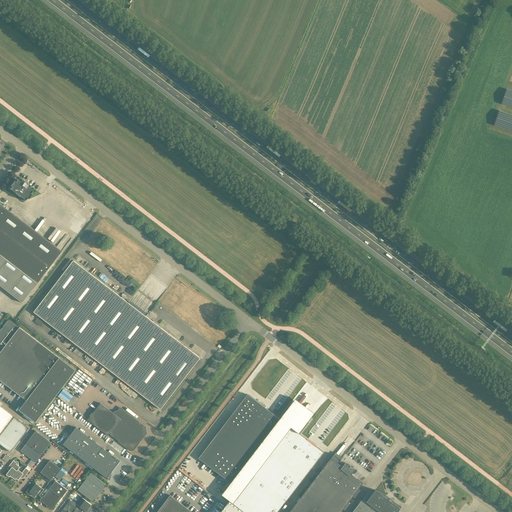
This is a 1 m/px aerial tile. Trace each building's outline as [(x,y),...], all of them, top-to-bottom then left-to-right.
[(511,107),(511,115),(499,111),(494,125),(511,131),(511,91),(506,89),(501,104),(511,107)] [(17,180),(16,182),(14,181),(10,186),(12,187),(10,189),(25,201),(27,198),(28,199),(32,195),(31,194),(32,191),(27,187),(28,186),(24,182),(23,184),(17,180)] [(0,286),(22,303),(37,284),(61,251),(0,204),(0,286)] [(200,358),(73,261),(34,312),(161,410),(200,358)] [(0,380),(26,401),(19,410),(35,423),(76,370),(20,327),(19,328),(9,320),(4,326),(2,327),(2,329),(0,331),(0,380)] [(64,389),(59,395),(69,402),(73,396),(64,389)] [(231,483),(280,419),(248,394),(200,456),(196,453),(183,470),(223,501),(235,486),(231,483)] [(130,450),(133,450),(146,433),(145,427),(120,408),(118,412),(115,412),(114,413),(100,403),(87,420),(107,436),(109,434),(130,450)] [(0,444),(10,452),(29,428),(14,417),(0,405),(0,444)] [(63,444),(110,480),(111,472),(120,461),(76,428),(66,440),(55,431),(51,436),(63,445),(63,444)] [(277,511),(323,453),(291,428),(285,436),(281,434),(276,441),(279,444),(233,503),(229,501),(220,511),(277,511)] [(36,462),(51,442),(36,431),(21,451),(36,462)] [(331,458),(289,511),(340,511),(363,483),(351,474),(354,470),(346,463),(343,467),(338,464),(341,460),(334,454),(331,458)] [(12,477),(18,470),(20,467),(16,464),(17,463),(13,460),(8,468),(10,470),(6,475),(12,479),(12,477)] [(60,468),(50,460),(40,472),(51,480),(60,468)] [(22,473),(18,470),(12,477),(17,481),(21,476),(24,478),(31,468),(27,466),(22,473)] [(106,485),(94,476),(90,473),(77,490),(93,502),(106,485)] [(43,497),(43,496),(39,500),(47,506),(46,506),(49,509),(50,508),(53,510),(56,507),(55,506),(67,490),(56,481),(43,497)] [(35,497),(37,495),(39,496),(44,490),(36,483),(29,492),(35,497)] [(352,511),(400,511),(370,489),(352,511)] [(191,511),(170,495),(157,511),(191,511)] [(70,500),(60,511),(85,511),(86,511),(91,505),(85,500),(80,507),(78,506),(70,500)]
